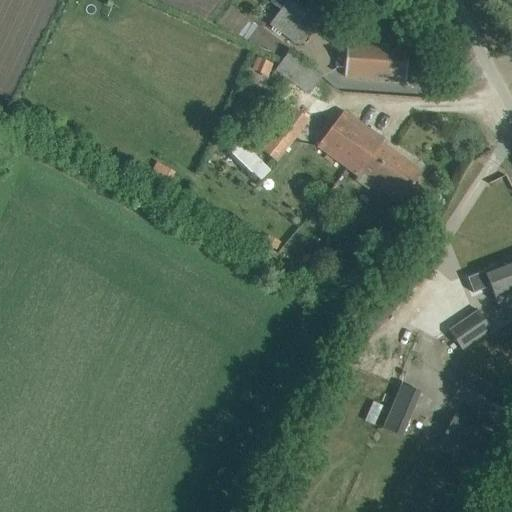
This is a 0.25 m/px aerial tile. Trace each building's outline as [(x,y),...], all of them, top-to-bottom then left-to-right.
[(324,3),(318,0),(271,0),(270,3),(280,10),(269,26),(295,44),(324,3)] [(336,52),(335,68),(345,69),(345,70),(375,73),(375,79),(406,81),(409,46),(347,42),(346,52),(336,52)] [(322,77),(288,51),(275,70),(309,95),(322,77)] [(262,59),(256,72),(263,75),(268,62),(262,59)] [(259,149),(275,162),(308,120),(290,107),(259,149)] [(344,112),(318,150),(359,178),(363,172),(375,180),(403,200),(422,172),(381,144),(384,139),(344,112)] [(241,143),(231,153),(260,181),(270,171),(241,143)] [(268,236),(264,244),(276,250),(280,242),(268,236)] [(434,266),(423,256),(391,293),(401,302),(434,266)] [(511,260),(484,271),(499,310),(511,304),(511,260)] [(478,310),(448,330),(462,350),(491,329),(478,310)] [(455,398),(500,422),(511,400),(511,399),(467,375),(455,398)] [(402,437),(420,392),(401,384),(382,429),(402,437)] [(491,434),(455,414),(436,448),(472,468),(491,434)]
